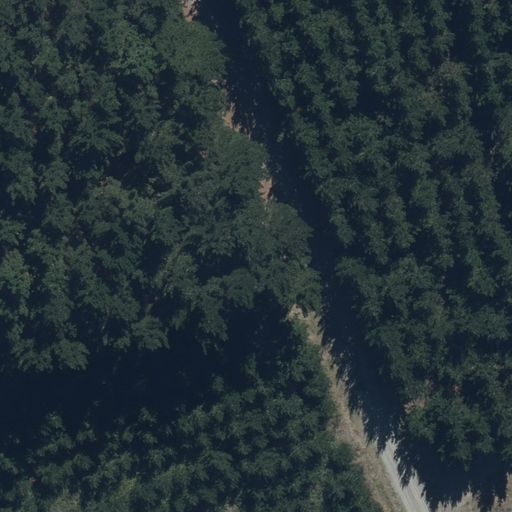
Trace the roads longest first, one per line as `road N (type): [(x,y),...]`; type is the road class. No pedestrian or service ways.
road 1 (track): [(199,0),(416,511)]
road 2 (track): [(311,263),(0,406)]
